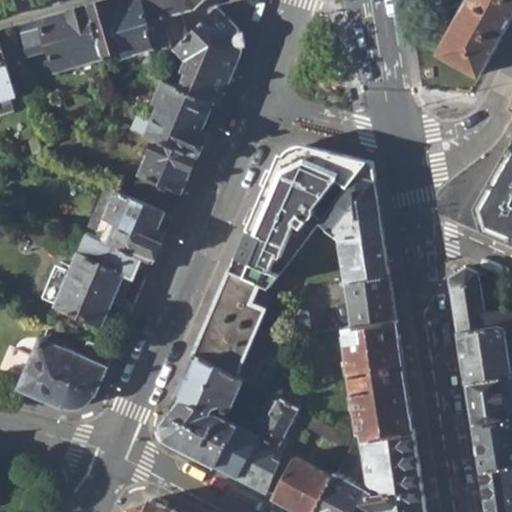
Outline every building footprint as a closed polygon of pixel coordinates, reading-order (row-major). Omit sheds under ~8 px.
[(126,54),(155,46),(141,0),(106,0),(88,5),(102,52),(124,47),(126,54)] [(174,50),(175,48),(181,43),(175,28),(183,25),(207,0),(141,0),(155,46),(174,50)] [(260,22),(267,1),(262,0),(257,0),(251,19),(260,22)] [(480,73),(511,14),(511,0),(467,0),(440,51),(480,73)] [(103,56),(102,52),(88,5),(22,24),(32,54),(49,49),(56,69),(103,56)] [(188,73),(181,89),(220,104),(245,48),(243,33),(239,26),(218,6),(181,43),(175,48),(184,59),(181,70),(188,73)] [(0,38),(0,114),(16,110),(11,97),(16,96),(0,38)] [(131,126),(156,136),(198,155),(220,104),(181,89),(163,81),(154,103),(158,104),(152,118),(136,112),(131,126)] [(156,136),(130,196),(174,214),(198,155),(156,136)] [(485,229),(511,240),(511,139),(476,204),(485,229)] [(280,154),(233,265),(263,278),(273,283),(322,222),(315,213),(316,207),(339,178),(350,186),(358,174),(378,180),(375,161),(308,141),(280,154)] [(378,180),(358,174),(350,186),(322,222),(342,238),(384,231),(378,180)] [(116,190),(96,236),(144,256),(154,260),(174,214),(130,196),(116,190)] [(342,238),(348,280),(391,273),(384,231),(342,238)] [(133,277),(144,256),(96,236),(88,232),(72,270),(61,266),(47,298),(102,322),(124,273),(133,277)] [(233,265),(214,307),(258,326),(267,306),(254,300),(263,278),(233,265)] [(451,277),(459,332),(501,325),(506,327),(511,329),(511,312),(504,313),(504,310),(486,311),(480,271),(468,265),(451,277)] [(348,281),(355,325),(397,319),(391,273),(348,280),(348,281)] [(214,307),(196,351),(237,373),(258,326),(214,307)] [(363,430),(364,437),(414,429),(397,319),(355,325),(349,326),(349,334),(346,335),(360,430),(363,430)] [(464,362),(466,381),(511,373),(511,355),(510,356),(506,327),(501,325),(459,332),(464,362)] [(22,386),(64,405),(66,402),(74,404),(81,403),(88,400),(94,391),(97,392),(115,352),(89,341),(83,353),(63,345),(66,342),(45,333),(22,386)] [(237,373),(196,351),(178,394),(184,396),(162,424),(167,438),(215,463),(236,423),(209,409),(212,404),(217,402),(231,408),(244,377),(237,373)] [(511,373),(466,381),(473,425),(511,419),(511,373)] [(263,404),(250,430),(259,435),(280,397),(255,384),(249,396),(263,404)] [(299,408),(280,397),(259,435),(276,443),(285,448),(287,442),(283,440),(299,408)] [(325,455),(341,463),(353,439),(309,414),(306,421),(309,428),(337,443),(336,446),(330,446),(325,455)] [(511,419),(473,425),(480,470),(511,465),(511,419)] [(215,463),(238,475),(259,435),(250,430),(236,423),(215,463)] [(364,437),(372,488),(337,471),(335,476),(316,511),(426,511),(414,429),(364,437)] [(272,457),(276,443),(259,435),(238,475),(268,492),(279,461),(272,457)] [(275,495),(305,511),(316,511),(335,476),(295,456),(275,495)] [(511,511),(511,465),(480,470),(486,511),(511,511)] [(180,511),(155,498),(130,507),(128,511),(180,511)]
